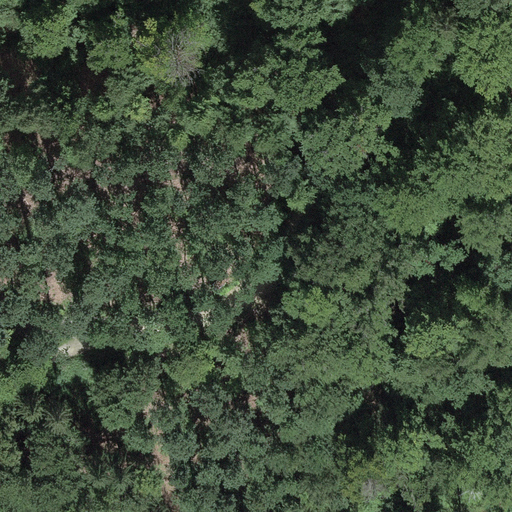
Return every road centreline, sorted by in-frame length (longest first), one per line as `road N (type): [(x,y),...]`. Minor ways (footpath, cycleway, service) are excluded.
road 1 (track): [(0,331),(134,325),(216,311),(245,297),(286,247),(320,155),(319,125),(304,99),(277,79),(155,42),(0,21)]
road 2 (track): [(134,325),(0,374)]
